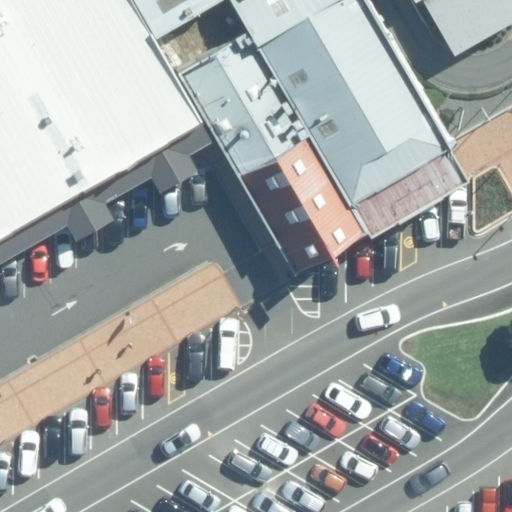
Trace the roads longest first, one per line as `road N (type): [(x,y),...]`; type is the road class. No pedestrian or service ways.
road 1 (tertiary): [(64,511),(371,319),(511,259)]
road 2 (tertiary): [(511,427),(382,511)]
